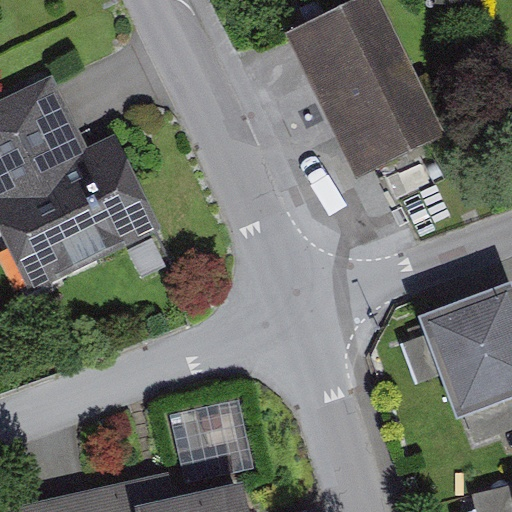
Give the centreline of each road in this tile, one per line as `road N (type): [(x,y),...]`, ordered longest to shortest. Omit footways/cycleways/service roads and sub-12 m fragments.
road 1 (residential): [(307,311),(158,0)]
road 2 (residential): [(0,424),(307,311)]
road 3 (residential): [(307,311),(511,237)]
road 4 (residential): [(357,511),(307,311)]
